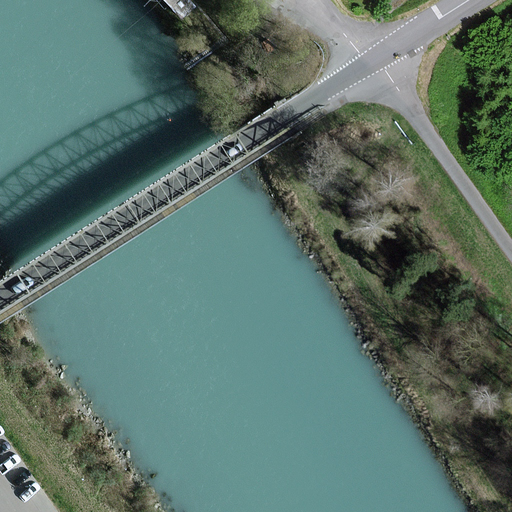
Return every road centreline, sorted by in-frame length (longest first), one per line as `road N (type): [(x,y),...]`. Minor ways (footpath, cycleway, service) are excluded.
road 1 (tertiary): [(368,65),(0,297)]
road 2 (track): [(377,60),(511,248)]
road 3 (tertiary): [(471,0),(368,65)]
